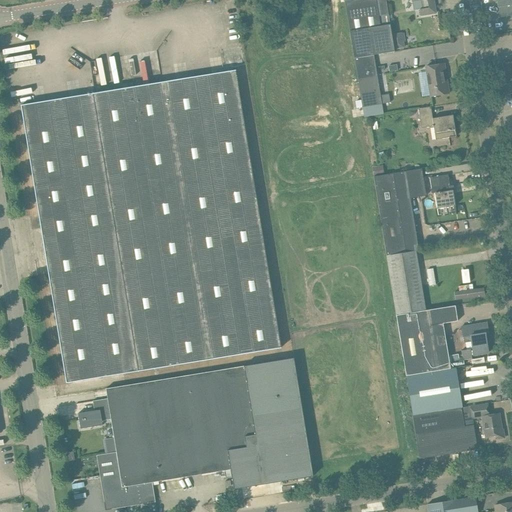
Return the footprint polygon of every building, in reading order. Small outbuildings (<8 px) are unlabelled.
[(350,0),(345,1),(353,58),(373,55),(394,51),(390,24),(385,0),(350,0)] [(410,0),(411,3),(421,1),(422,9),(419,10),(420,16),(436,13),(433,0),(410,0)] [(511,0),(496,0),(499,17),(511,15),(511,0)] [(398,33),(392,34),(394,49),(404,47),(403,42),(399,43),(398,33)] [(373,55),(353,58),(361,108),(381,105),(373,55)] [(511,61),(502,63),(504,75),(502,75),(504,84),(511,82),(511,61)] [(397,64),(388,66),(389,72),(398,71),(397,64)] [(449,94),(444,64),(425,67),(430,97),(449,94)] [(281,348),(235,70),(21,105),(66,383),(281,348)] [(432,118),(430,107),(418,109),(421,128),(433,126),(435,140),(456,136),(452,115),(432,118)] [(383,165),(372,167),(373,176),(384,175),(383,165)] [(373,177),(386,256),(416,251),(418,250),(409,198),(426,195),(421,169),(393,174),(373,177)] [(450,190),(448,175),(429,177),(431,189),(433,188),(437,209),(455,206),(452,190),(450,190)] [(395,315),(425,310),(416,251),(386,256),(395,315)] [(473,289),(472,284),(458,286),(459,291),(454,292),(455,300),(485,296),(484,288),(473,289)] [(455,305),(425,310),(395,315),(405,376),(450,368),(443,323),(457,321),(455,305)] [(472,348),(461,350),(462,360),(472,359),(471,356),(488,353),(487,347),(489,347),(488,341),(486,341),(484,334),(488,333),(486,323),(461,327),(464,343),(471,342),(472,348)] [(458,354),(450,356),(451,363),(459,362),(458,354)] [(293,358),(243,366),(256,445),(227,450),(230,470),(233,489),(313,476),(293,358)] [(106,389),(107,399),(111,419),(116,452),(96,455),(105,510),(155,502),(152,482),(230,470),(227,450),(256,445),(243,366),(106,389)] [(467,376),(494,373),(493,367),(466,370),(467,376)] [(406,376),(412,415),(462,407),(455,369),(406,376)] [(102,421),(111,419),(107,399),(92,401),(94,411),(78,413),(80,429),(102,425),(102,421)] [(498,413),(488,415),(486,404),(470,406),(472,417),(482,416),(486,437),(502,434),(498,413)] [(470,406),(412,416),(415,434),(419,459),(477,449),(476,439),(473,425),(472,417),(470,406)] [(73,451),(66,453),(67,462),(74,460),(73,451)] [(427,511),(477,511),(475,496),(427,504),(427,511)] [(511,511),(511,502),(494,505),(495,511),(511,511)]
